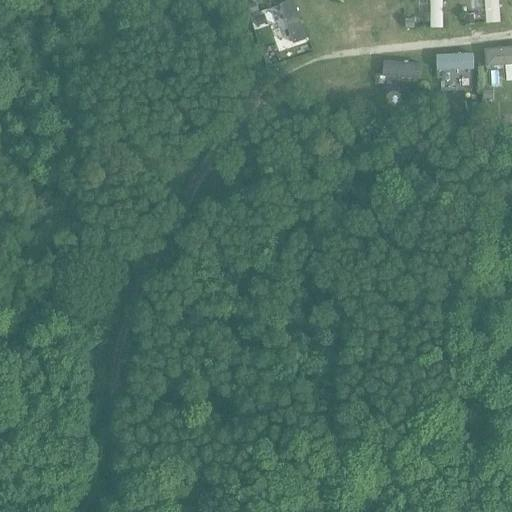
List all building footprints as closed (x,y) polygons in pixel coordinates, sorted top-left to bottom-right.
[(279,50),(309,41),(297,0),(287,0),(266,6),(279,50)] [(445,26),(444,0),(423,0),(423,26),(445,26)] [(485,0),(486,21),(501,21),(501,0),(485,0)] [(472,15),(464,16),(465,26),(473,25),(472,15)] [(413,19),(405,20),(405,29),(414,29),(413,19)] [(508,79),(511,78),(511,44),(487,47),(488,66),(507,64),(508,79)] [(438,69),(476,68),(476,51),(438,52),(438,69)] [(384,75),(423,77),(424,60),(385,58),(384,75)] [(359,91),(359,63),(320,63),(321,92),(359,91)] [(492,91),(483,91),(483,101),(492,101),(492,91)]
